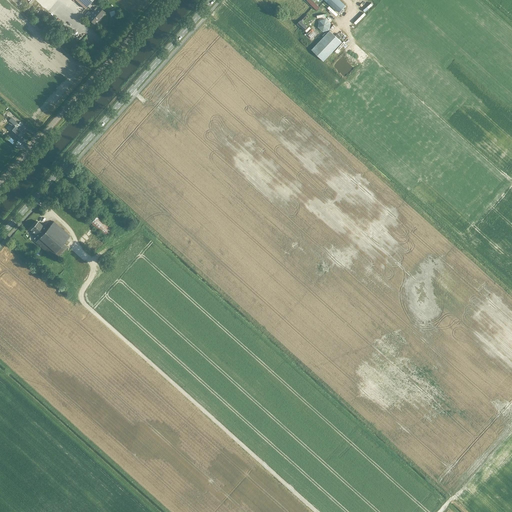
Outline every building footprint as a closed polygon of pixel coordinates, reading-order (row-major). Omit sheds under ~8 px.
[(97,6),(92,2),(93,0),(74,0),(85,9),(88,6),(92,11),(86,18),(95,25),(106,13),(97,5),(97,6)] [(308,0),(307,1),(317,11),(320,8),(314,2),(316,0),(308,0)] [(325,0),(339,12),(345,6),(338,0),(325,0)] [(367,14),(374,6),(372,4),(374,2),(372,0),(363,0),(360,4),(362,6),(361,8),(367,14)] [(113,21),(118,19),(114,10),(110,11),(113,21)] [(329,30),(331,24),(326,19),(319,21),(318,27),(323,32),(329,30)] [(304,31),(308,27),(300,21),(297,24),(304,31)] [(311,29),(307,34),(312,38),(316,33),(311,29)] [(323,61),(341,42),(330,31),(311,50),(323,61)] [(18,129),(20,127),(17,123),(14,121),(11,119),(10,121),(12,123),(9,126),(12,128),(15,126),(18,129)] [(23,125),(19,129),(24,134),(27,130),(24,128),(25,127),(23,125)] [(21,138),(24,134),(19,129),(14,134),(17,136),(18,135),(21,138)] [(106,236),(111,230),(96,217),(91,223),(106,236)] [(64,243),(70,236),(54,222),(47,230),(38,222),(31,230),(37,236),(34,239),(37,241),(36,242),(56,260),(67,247),(64,243)] [(92,253),(104,240),(90,227),(79,240),(92,253)]
